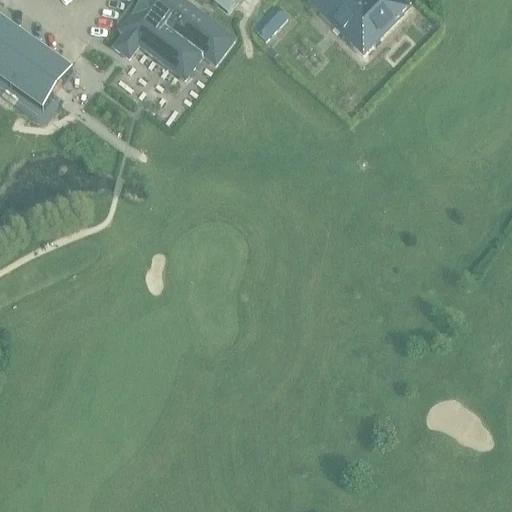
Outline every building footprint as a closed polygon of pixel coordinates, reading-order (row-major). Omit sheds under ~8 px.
[(139,48),(184,83),(202,60),(216,71),(237,42),(181,0),(143,0),(138,7),(119,33),(124,37),(114,50),(128,61),(139,48)] [(209,0),(227,13),(236,0),(209,0)] [(317,0),(313,4),(320,11),(356,46),(353,49),(363,58),(372,49),(369,46),(404,11),(392,0),(367,0),(366,2),(359,2),(356,0),(317,0)] [(261,19),(251,31),(264,43),(275,32),(285,20),(272,8),(261,19)] [(61,66),(0,21),(0,85),(30,108),(61,66)] [(113,119),(127,108),(106,82),(92,93),(113,119)]
